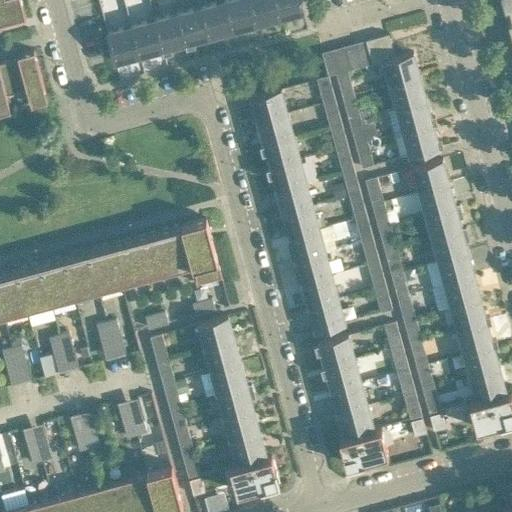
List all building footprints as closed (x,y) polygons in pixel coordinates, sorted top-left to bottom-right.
[(0,0),(0,14),(3,25),(26,18),(21,0),(0,0)] [(233,30),(225,0),(211,0),(201,3),(210,36),(233,30)] [(256,24),(249,0),(225,0),(233,30),(256,24)] [(280,17),(274,0),(249,0),(256,24),(280,17)] [(303,11),(300,0),(274,0),(280,17),(303,11)] [(511,14),(511,0),(502,0),(505,9),(509,8),(511,14)] [(210,36),(201,3),(178,9),(187,43),(186,43),(188,47),(197,45),(196,40),(210,36)] [(187,43),(178,9),(155,15),(164,49),(163,49),(165,54),(174,51),(173,46),(186,43),(187,43)] [(164,49),(155,15),(132,22),(141,55),(163,49),(164,49)] [(141,55),(132,22),(107,28),(117,62),(141,55)] [(420,74),(414,50),(395,56),(388,32),(365,39),(372,62),(384,58),(391,82),(420,74)] [(372,62),(365,39),(355,42),(361,65),(372,62)] [(361,65),(355,42),(344,45),(350,67),(361,65)] [(339,71),(347,68),(350,67),(344,45),(333,48),(339,71)] [(19,56),(0,60),(0,67),(7,93),(27,87),(31,102),(47,97),(34,48),(18,52),(19,56)] [(339,71),(333,48),(322,51),(328,74),(335,72),(339,71)] [(7,93),(0,67),(0,110),(11,107),(7,93)] [(354,92),(347,68),(339,71),(335,72),(342,96),(354,92)] [(328,74),(316,77),(323,101),(334,98),(328,74)] [(427,97),(420,74),(391,82),(397,105),(427,97)] [(288,111),(282,87),(251,95),(258,119),(288,111)] [(360,115),(354,92),(342,96),(348,119),(360,115)] [(433,120),(427,97),(397,105),(403,128),(433,120)] [(340,121),(334,98),(323,101),(329,124),(340,121)] [(294,133),(288,111),(258,119),(264,141),(264,142),(294,133)] [(366,139),(360,115),(348,119),(355,142),(366,139)] [(439,144),(433,120),(403,128),(410,152),(439,144)] [(347,144),(340,121),(329,124),(336,147),(347,144)] [(301,157),(294,133),(264,142),(264,141),(259,143),(262,152),(267,151),(271,165),(301,157)] [(373,163),(366,139),(355,142),(361,165),(373,163)] [(353,168),(347,144),(336,147),(342,171),(353,168)] [(307,180),(301,157),(271,165),(266,166),(268,175),(273,174),(277,188),(307,180)] [(450,181),(443,157),(413,165),(420,189),(450,181)] [(360,191),(353,168),(342,171),(348,194),(360,191)] [(383,199),(376,175),(364,178),(371,202),(383,199)] [(313,203),(307,180),(277,188),(283,211),(313,203)] [(456,203),(450,181),(420,189),(426,212),(456,204),(456,203)] [(366,213),(360,191),(348,194),(354,217),(366,213)] [(389,222),(383,199),(371,202),(377,225),(389,222)] [(461,202),(456,203),(456,204),(426,212),(432,235),(462,227),(462,226),(460,218),(465,216),(461,202)] [(320,226),(313,203),(283,211),(290,234),(320,226)] [(372,238),(366,213),(354,217),(361,241),(372,238)] [(206,215),(108,242),(119,283),(192,263),(197,281),(222,275),(206,215)] [(395,246),(389,222),(377,225),(383,249),(395,246)] [(467,225),(462,226),(462,227),(432,235),(439,258),(468,250),(466,241),(471,239),(467,225)] [(326,250),(320,226),(290,234),(292,245),(288,246),(292,260),(296,259),(296,258),(326,250)] [(378,260),(372,238),(361,241),(367,263),(378,260)] [(119,283),(108,242),(84,248),(96,289),(119,283)] [(402,268),(395,246),(383,249),(390,272),(402,268)] [(96,289),(84,248),(61,255),(72,296),(96,289)] [(332,272),(326,250),(296,258),(296,259),(298,267),(294,268),(298,283),(302,281),(332,272)] [(475,272),(468,250),(439,258),(445,281),(475,272)] [(72,296),(61,255),(38,261),(49,302),(72,296)] [(385,283),(378,260),(367,263),(373,286),(385,283)] [(49,302),(38,261),(15,267),(26,308),(49,302)] [(26,308),(15,267),(0,271),(0,303),(3,314),(26,308)] [(408,292),(402,268),(390,272),(396,295),(408,292)] [(339,296),(332,272),(302,281),(309,304),(339,296)] [(481,297),(475,272),(445,281),(451,305),(481,297)] [(391,307),(385,283),(373,286),(380,310),(391,307)] [(414,314),(408,292),(396,295),(402,318),(414,314)] [(193,301),(196,313),(216,307),(212,296),(193,301)] [(346,320),(339,296),(309,304),(315,328),(346,320)] [(490,310),(485,311),(481,297),(451,305),(458,328),(487,320),(488,320),(492,319),(490,310)] [(146,314),(149,326),(168,320),(165,309),(146,314)] [(235,337),(228,313),(198,321),(205,345),(235,337)] [(421,338),(414,314),(402,318),(409,341),(421,338)] [(447,315),(438,317),(442,336),(450,335),(447,315)] [(117,316),(107,319),(110,331),(120,328),(117,316)] [(110,331),(107,319),(97,322),(100,334),(110,331)] [(395,320),(383,323),(390,346),(401,343),(395,320)] [(491,334),(488,320),(487,320),(458,328),(464,351),(494,343),(498,342),(496,332),(491,334)] [(69,329),(60,332),(63,344),(73,341),(69,329)] [(168,356),(161,331),(150,334),(157,359),(168,356)] [(63,344),(60,332),(50,335),(53,346),(63,344)] [(355,356),(349,332),(314,341),(317,351),(321,349),(325,363),(325,364),(355,356)] [(241,360),(241,359),(235,337),(205,345),(211,368),(241,360)] [(427,361),(421,338),(409,341),(415,364),(427,361)] [(22,342),(12,345),(16,356),(25,354),(22,342)] [(407,366),(401,343),(390,346),(396,369),(407,366)] [(500,366),(494,343),(464,351),(470,374),(500,366)] [(6,359),(16,356),(12,345),(2,347),(6,359)] [(174,379),(168,356),(157,359),(163,382),(174,379)] [(362,379),(355,356),(325,364),(325,363),(321,365),(323,374),(328,373),(332,387),(362,379)] [(365,377),(386,371),(383,356),(362,361),(365,377)] [(245,357),(241,359),(241,360),(211,368),(218,391),(247,383),(247,382),(245,374),(250,372),(245,357)] [(433,384),(427,361),(415,364),(421,388),(433,384)] [(413,390),(407,366),(396,369),(402,393),(413,390)] [(507,390),(500,366),(470,374),(477,398),(507,390)] [(180,402),(174,379),(163,382),(169,405),(180,402)] [(368,402),(362,379),(332,387),(338,411),(368,402)] [(393,379),(371,384),(373,396),(395,392),(393,379)] [(252,381),(247,382),(247,383),(218,391),(224,414),(254,406),(251,397),(256,395),(252,381)] [(440,408),(433,384),(421,388),(427,411),(440,408)] [(511,389),(511,388),(507,390),(477,398),(470,400),(477,426),(511,416),(511,389)] [(420,414),(413,390),(402,393),(409,417),(420,414)] [(187,425),(180,402),(169,405),(176,428),(187,425)] [(375,426),(368,402),(338,411),(345,434),(375,426)] [(260,429),(254,406),(224,414),(230,438),(260,429)] [(376,421),(391,418),(389,407),(374,410),(376,421)] [(446,422),(442,407),(440,408),(427,411),(431,426),(446,422)] [(424,428),(420,414),(409,417),(405,418),(409,432),(424,428)] [(147,429),(144,417),(134,420),(137,432),(147,429)] [(137,432),(134,420),(124,422),(127,434),(137,432)] [(389,450),(382,424),(375,426),(345,434),(340,435),(347,462),(389,450)] [(193,448),(187,425),(176,428),(182,452),(193,448)] [(267,453),(260,429),(230,438),(237,462),(267,454),(267,453)] [(100,442),(96,430),(87,433),(90,444),(100,442)] [(90,444),(87,433),(77,435),(80,447),(90,444)] [(52,455),(49,443),(39,445),(43,457),(52,455)] [(43,457),(39,445),(30,448),(33,460),(43,457)] [(200,472),(193,448),(182,452),(188,475),(200,472)] [(272,452),(267,453),(267,454),(237,462),(237,461),(230,463),(237,490),(279,478),(272,452)] [(183,504),(171,463),(147,469),(159,510),(183,504)] [(152,511),(159,510),(147,469),(124,476),(133,511),(152,511)] [(207,486),(203,471),(200,472),(188,475),(192,490),(207,486)] [(133,511),(124,476),(100,482),(108,511),(133,511)] [(108,511),(100,482),(76,489),(82,511),(108,511)] [(82,511),(76,489),(53,495),(57,511),(82,511)] [(57,511),(53,495),(29,501),(31,511),(57,511)] [(511,511),(511,503),(500,507),(498,500),(469,508),(470,511),(511,511)] [(31,511),(29,501),(5,508),(6,511),(31,511)]
